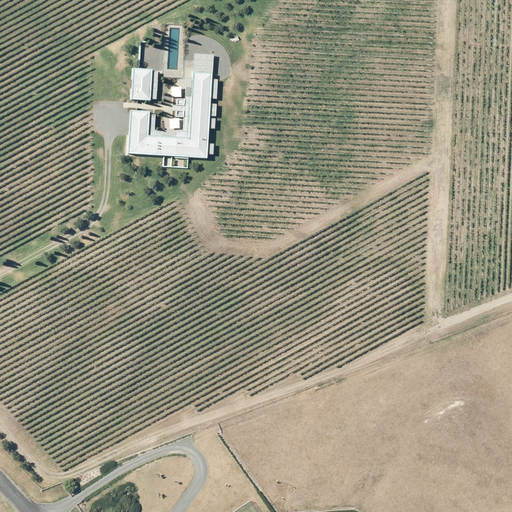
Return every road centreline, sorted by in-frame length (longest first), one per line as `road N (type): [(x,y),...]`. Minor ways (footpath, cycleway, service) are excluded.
road 1 (track): [(437,336),(451,0)]
road 2 (track): [(445,163),(402,175),(282,238),(251,244),(221,241),(196,222),(196,184)]
